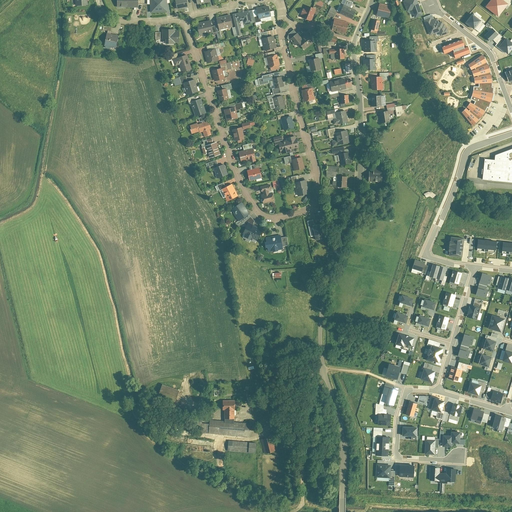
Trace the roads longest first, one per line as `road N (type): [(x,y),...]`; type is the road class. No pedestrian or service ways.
road 1 (residential): [(182,17),(236,171),(251,197),(279,215),(313,202),(320,187),(274,0)]
road 2 (unclassified): [(341,511),(343,439),(317,333),(334,246)]
road 3 (residential): [(334,246),(356,190),(356,39),(371,0)]
road 4 (residential): [(436,391),(405,388),(395,458),(462,460)]
road 5 (residential): [(425,255),(467,151),(511,132)]
